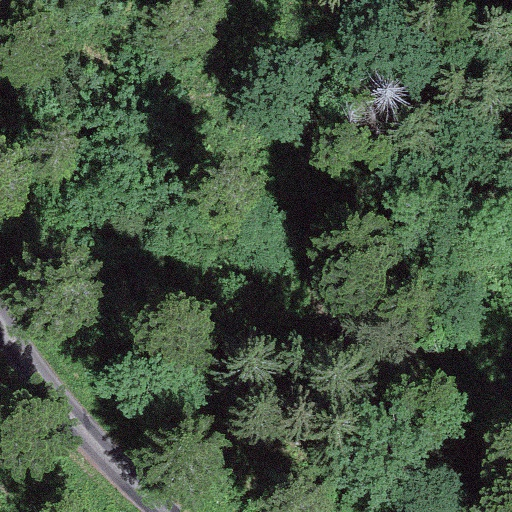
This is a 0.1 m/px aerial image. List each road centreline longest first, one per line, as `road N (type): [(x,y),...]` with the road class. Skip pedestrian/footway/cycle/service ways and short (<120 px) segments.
road 1 (track): [(430,511),(371,448),(338,396),(299,275),(297,216),(325,118),(422,0)]
road 2 (unclassified): [(165,511),(102,456),(0,317)]
